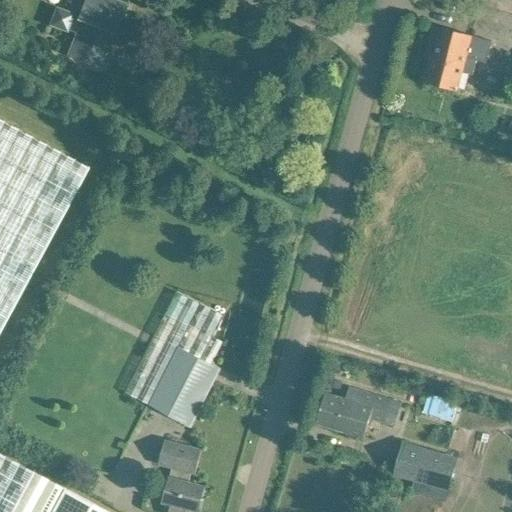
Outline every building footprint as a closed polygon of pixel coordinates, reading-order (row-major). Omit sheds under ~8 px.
[(122,3),(113,0),(84,0),(78,18),(71,15),(66,29),(77,33),(68,55),(102,68),(113,40),(109,38),(122,3)] [(486,63),(492,41),(434,26),(429,46),(433,47),(424,82),(457,91),(462,72),(473,75),(477,60),(486,63)] [(0,454),(0,329),(88,168),(0,120),(0,511),(106,511),(61,488),(0,454)] [(190,287),(182,308),(201,315),(209,294),(190,287)] [(201,358),(179,347),(149,404),(190,427),(220,368),(201,358)] [(385,423),(392,400),(349,387),(347,393),(343,391),(341,397),(325,393),(316,423),(364,438),(370,419),(385,423)] [(178,506),(176,511),(197,511),(204,486),(188,482),(191,473),(195,474),(201,450),(165,440),(158,464),(172,467),(163,502),(178,506)] [(449,491),(458,460),(404,444),(395,475),(449,491)]
